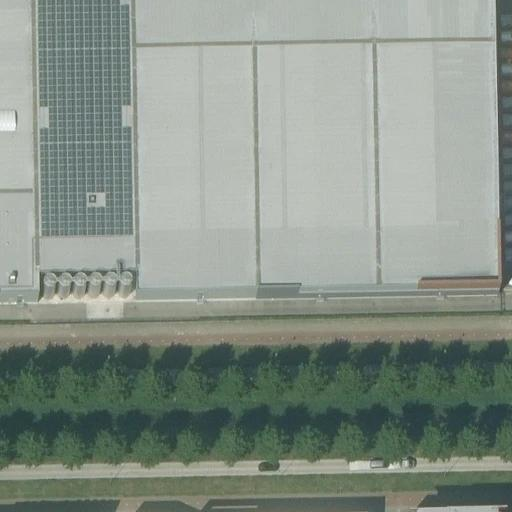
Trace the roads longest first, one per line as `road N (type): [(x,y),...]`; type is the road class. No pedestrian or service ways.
road 1 (tertiary): [(511,370),(0,380)]
road 2 (tertiary): [(0,471),(511,462)]
